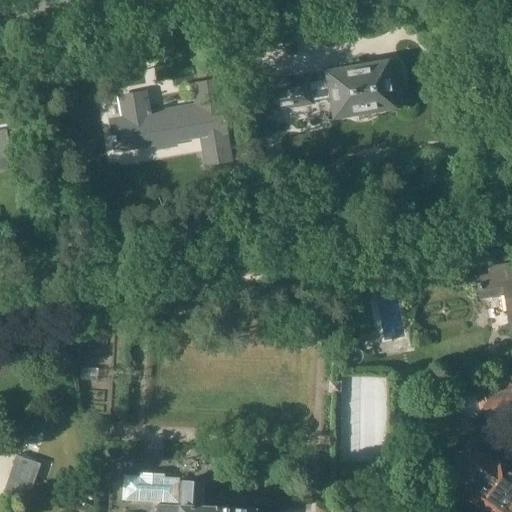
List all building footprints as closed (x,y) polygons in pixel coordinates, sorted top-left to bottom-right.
[(292,81),(259,86),(263,111),(263,112),(311,104),(311,103),(334,99),(337,114),(344,113),(347,115),(352,114),(354,112),(374,108),(377,110),(383,109),(385,106),(403,103),(396,63),(367,68),(367,66),(363,67),(362,65),(360,65),(350,67),(350,69),(346,69),(347,72),(330,75),(331,80),(307,85),(306,79),(292,81)] [(143,92),(119,96),(123,118),(109,121),(112,136),(109,136),(110,142),(112,142),(113,151),(157,144),(157,148),(174,145),(173,141),(204,135),(207,154),(228,151),(223,123),(225,123),(224,119),(222,119),(216,82),(194,86),(197,105),(163,111),(161,112),(160,113),(160,114),(160,115),(151,117),(149,110),(146,111),(143,92)] [(0,167),(11,165),(10,159),(11,159),(10,153),(13,153),(10,132),(6,133),(6,129),(0,130),(0,167)] [(511,262),(487,267),(489,274),(477,277),(478,283),(476,283),(477,289),(479,289),(480,298),(502,294),(505,311),(508,310),(511,331),(511,262)] [(69,368),(66,346),(40,350),(43,364),(54,362),(56,370),(69,368)] [(511,384),(477,390),(480,410),(511,404),(511,384)] [(405,432),(397,435),(405,450),(412,447),(405,432)] [(452,485),(486,511),(511,511),(511,472),(500,463),(498,467),(478,452),(481,448),(475,443),(468,452),(471,454),(468,458),(471,460),(452,485)] [(415,452),(404,458),(413,476),(424,470),(415,452)] [(14,454),(7,474),(33,483),(42,456),(36,454),(33,461),(14,454)] [(252,511),(253,509),(201,507),(202,482),(178,481),(178,478),(163,477),(164,474),(139,473),(139,476),(124,475),(123,500),(159,502),(158,505),(156,505),(156,510),(153,511),(252,511)] [(7,474),(1,490),(27,500),(33,483),(7,474)]
